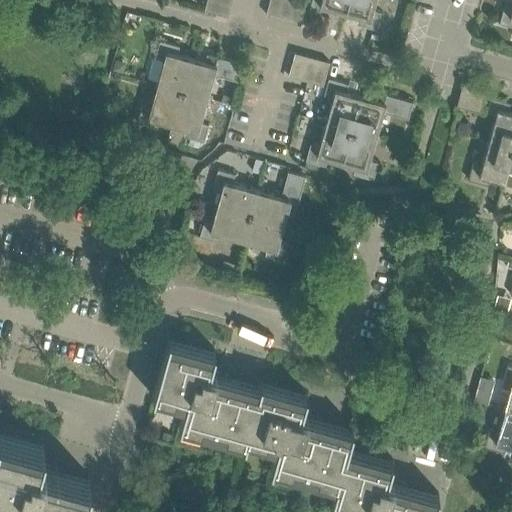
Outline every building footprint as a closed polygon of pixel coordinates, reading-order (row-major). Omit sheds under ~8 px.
[(227,15),(230,4),(215,0),(207,0),(204,9),(227,15)] [(276,17),(281,0),(269,0),(265,14),(276,17)] [(292,0),(281,0),(276,17),(287,20),(292,0)] [(298,23),(305,1),(301,0),(292,0),(287,20),(298,23)] [(344,12),(346,0),(311,0),(308,10),(328,15),(330,8),(344,12)] [(372,9),(374,0),(346,0),(344,12),(357,16),(355,22),(375,28),(379,11),(372,9)] [(511,4),(505,3),(502,12),(499,23),(511,26),(511,4)] [(177,53),(179,46),(160,40),(155,57),(163,59),(156,83),(181,90),(191,57),(177,53)] [(300,77),(306,55),(295,52),(289,74),(300,77)] [(237,80),(242,63),(206,53),(204,61),(191,57),(181,90),(207,97),(214,73),(237,80)] [(317,58),(309,56),(306,55),(300,77),(311,80),(317,58)] [(322,83),(328,61),(317,58),(311,80),(322,83)] [(116,59),(112,69),(123,72),(126,62),(116,59)] [(345,90),(347,83),(328,77),(323,94),(331,96),(324,121),(350,128),(359,94),(345,90)] [(483,99),(486,89),(463,82),(460,93),(483,99)] [(172,124),(181,90),(156,83),(149,108),(141,106),(137,121),(156,127),(158,120),(172,124)] [(200,122),(207,97),(181,90),(172,124),(185,128),(184,134),(190,136),(199,139),(203,140),(208,124),(200,122)] [(412,101),(395,96),(375,90),(373,98),(359,94),(350,128),(376,135),(383,111),(407,117),(412,101)] [(480,111),(483,99),(460,93),(457,105),(480,111)] [(220,101),(230,104),(232,97),(222,94),(220,101)] [(511,111),(509,110),(511,103),(491,97),(486,113),(495,116),(488,140),(500,143),(511,146),(511,111)] [(341,162),(350,128),(324,121),(318,145),(310,143),(303,167),(317,170),(319,164),(325,166),(327,158),(341,162)] [(369,160),(376,135),(350,128),(341,162),(354,166),(353,173),(372,178),(377,162),(369,160)] [(194,157),(199,139),(190,136),(184,154),(194,157)] [(511,150),(511,146),(500,143),(488,140),(481,165),(473,163),(468,179),(489,184),(491,177),(504,180),(511,150)] [(265,160),(255,157),(251,170),(261,173),(265,160)] [(12,184),(16,170),(4,167),(1,181),(12,184)] [(232,182),(234,173),(218,169),(213,188),(220,190),(216,204),(250,214),(257,189),(232,182)] [(305,176),(297,173),(288,171),(285,182),(281,196),(257,189),(250,214),(284,223),(288,210),(295,211),(305,176)] [(243,239),(250,214),(216,204),(211,220),(204,218),(199,235),(213,239),(216,241),(219,233),(243,239)] [(280,237),(284,223),(250,214),(243,239),(268,246),(265,254),(282,259),(287,239),(280,237)] [(220,269),(232,269),(231,260),(220,260),(220,269)] [(133,316),(140,293),(122,289),(116,312),(133,316)] [(494,305),(491,315),(504,319),(510,297),(497,293),(494,305)] [(170,342),(171,337),(169,336),(152,395),(185,404),(179,423),(245,442),(246,437),(259,388),(261,383),(259,383),(257,387),(255,387),(254,392),(223,383),(224,378),(208,374),(215,349),(213,348),(212,354),(187,346),(170,342)] [(511,365),(508,365),(503,381),(511,383),(505,408),(511,410),(511,365)] [(494,379),(480,376),(474,398),(488,402),(494,379)] [(304,395),(302,400),(259,388),(246,437),(276,446),(270,467),(335,485),(336,485),(345,451),(346,451),(353,426),(351,426),(349,431),(318,422),(319,417),(301,412),(306,396),(304,395)] [(511,410),(505,408),(498,432),(490,429),(485,446),(504,452),(506,445),(511,446),(511,410)] [(0,489),(14,494),(9,511),(80,511),(91,477),(89,476),(87,483),(55,474),(57,468),(38,462),(42,446),(41,446),(39,452),(0,440),(0,489)] [(388,463),(346,451),(345,451),(336,485),(335,485),(330,504),(358,511),(433,511),(439,492),(436,492),(435,497),(404,489),(405,483),(387,478),(392,458),(390,457),(388,463)]
